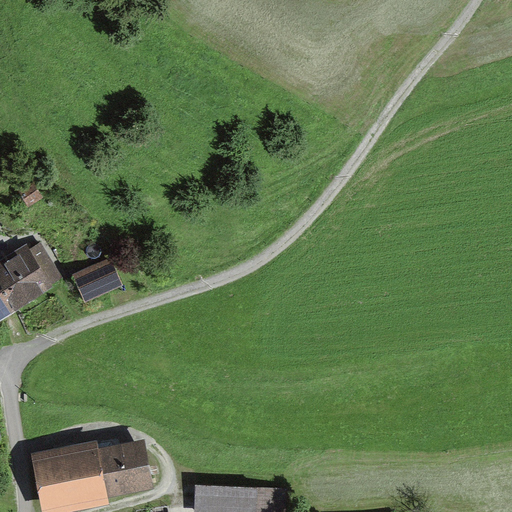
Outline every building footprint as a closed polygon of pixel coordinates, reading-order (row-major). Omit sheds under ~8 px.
[(27,241),(0,257),(0,288),(13,309),(54,284),(52,282),(63,275),(41,240),(31,246),(27,241)] [(74,271),(85,299),(124,283),(112,255),(74,271)] [(0,316),(12,309),(13,309),(0,288),(0,316)] [(100,443),(36,454),(46,511),(74,511),(111,506),(110,499),(157,491),(149,444),(101,452),(100,443)] [(288,511),(290,492),(200,487),(198,511),(288,511)]
